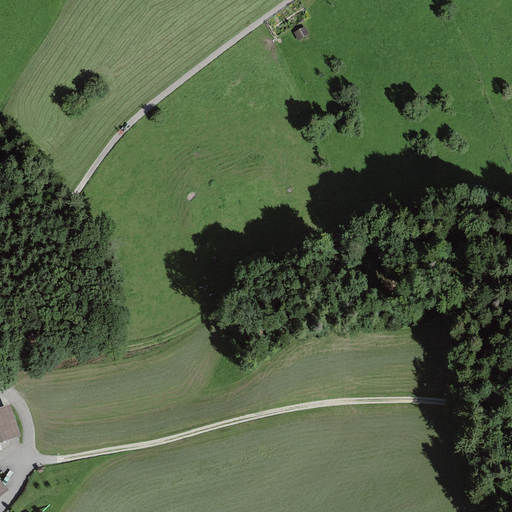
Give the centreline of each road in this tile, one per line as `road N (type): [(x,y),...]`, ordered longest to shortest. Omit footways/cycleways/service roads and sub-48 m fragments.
road 1 (track): [(511,200),(390,216),(249,283),(193,322),(137,343),(0,358)]
road 2 (track): [(40,460),(121,450),(280,409),(364,400),(447,402),(511,420)]
road 3 (unclassified): [(0,256),(30,242),(164,92),(289,0)]
